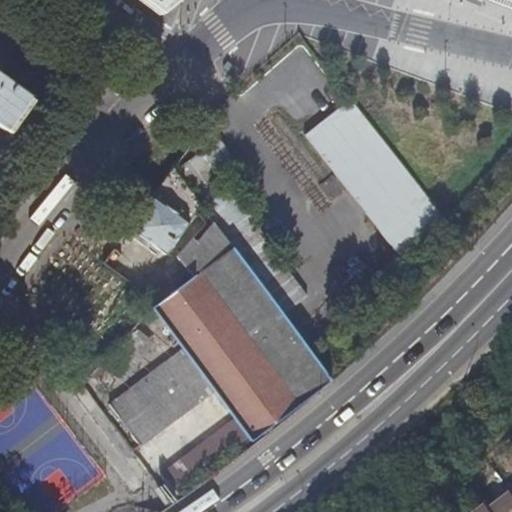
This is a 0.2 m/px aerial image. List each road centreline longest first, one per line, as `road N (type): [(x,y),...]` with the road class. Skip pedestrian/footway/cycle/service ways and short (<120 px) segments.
road 1 (primary): [(511,243),(407,355),(209,511)]
road 2 (primary): [(274,511),(430,381),(511,296)]
road 3 (residential): [(511,50),(278,5)]
road 4 (residential): [(0,280),(150,98)]
road 5 (residential): [(150,98),(217,30),(278,5)]
road 6 (residential): [(25,0),(150,98)]
